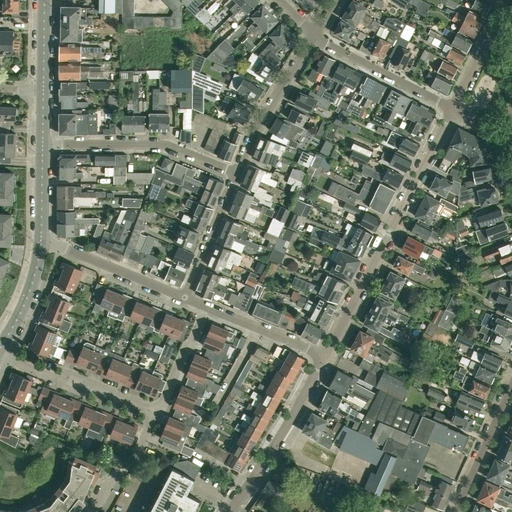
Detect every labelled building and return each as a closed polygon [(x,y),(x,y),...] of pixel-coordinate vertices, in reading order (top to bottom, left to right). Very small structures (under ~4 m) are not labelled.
[(122,13),(122,8),(122,0),(98,0),(99,8),(99,13),(102,13),(113,13),(122,14),(122,13)] [(173,12),(181,3),(182,3),(180,1),(178,0),(176,0),(169,7),(173,12)] [(248,13),(252,9),(259,2),(258,1),(259,0),(258,0),(247,0),(234,13),(232,15),(229,17),(233,21),(245,9),(248,13)] [(234,13),(247,0),(235,0),(237,2),(230,9),(234,13)] [(310,10),(316,3),(316,4),(318,3),(319,1),(319,0),(304,0),(302,2),(305,5),(304,6),(307,9),(308,9),(310,10)] [(366,0),(380,8),(384,2),(380,0),(366,0)] [(390,0),(404,8),(407,2),(403,0),(390,0)] [(431,5),(421,0),(416,11),(425,16),(431,5)] [(458,3),(452,0),(446,0),(445,4),(455,8),(458,3)] [(490,5),(481,0),(480,0),(467,0),(474,3),(472,8),(485,15),(490,5)] [(366,8),(362,6),(354,1),(353,2),(352,1),(349,6),(350,6),(348,9),(370,23),(373,19),(363,13),(366,8)] [(20,9),(20,2),(4,2),(4,6),(0,6),(0,11),(19,12),(19,9),(20,9)] [(196,15),(201,11),(193,2),(188,7),(196,15)] [(170,16),(170,29),(181,29),(181,3),(173,12),(171,16),(170,16)] [(252,32),(270,13),(267,11),(268,10),(265,6),(264,7),(262,6),(252,16),(256,20),(248,28),(252,32)] [(62,18),(88,19),(88,16),(86,16),(87,7),(62,7),(62,18)] [(201,11),(196,15),(204,24),(213,15),(205,7),(201,11)] [(367,27),(370,23),(348,9),(346,12),(345,12),(342,16),(343,17),(343,18),(355,26),(358,22),(367,27)] [(478,29),(483,19),(477,17),(478,15),(469,10),(466,17),(456,12),(454,16),(478,29)] [(266,31),(270,27),(277,20),(276,19),(277,18),(273,15),(272,15),(270,13),(252,32),(255,35),(263,27),(266,31)] [(142,16),(134,16),(122,16),(122,29),(141,29),(142,29),(142,16)] [(474,37),(478,29),(454,16),(452,20),(462,25),(458,32),(467,36),(468,34),(474,37)] [(401,35),(406,24),(396,18),(387,17),(383,25),(392,30),(397,32),(401,35)] [(88,24),(88,19),(62,18),(61,28),(77,28),(77,24),(88,24)] [(353,32),(355,29),(349,26),(340,22),(338,27),(337,26),(334,31),(335,32),(334,33),(343,38),(344,38),(344,39),(347,41),(348,40),(349,40),(353,32)] [(209,27),(213,32),(217,28),(213,23),(209,27)] [(400,36),(407,40),(413,27),(416,29),(416,28),(406,24),(401,35),(400,36)] [(270,50),(288,32),(286,30),(287,29),(283,25),(282,26),(281,25),(271,35),(275,39),(267,47),(270,50)] [(77,28),(61,28),(61,41),(82,41),(82,28),(77,28)] [(227,28),(218,37),(223,42),(232,32),(227,28)] [(388,50),(391,45),(394,47),(396,44),(400,36),(401,35),(397,32),(392,30),(386,41),(379,37),(371,52),(373,53),(373,54),(376,56),(378,55),(383,58),(387,50),(388,50)] [(447,39),(441,36),(429,30),(427,34),(434,38),(434,37),(451,46),(452,45),(466,52),(472,41),(452,31),(447,39)] [(0,54),(12,55),(12,37),(11,37),(11,31),(0,31),(0,54)] [(359,31),(358,34),(356,37),(362,40),(365,34),(359,31)] [(290,46),(290,45),(296,39),(295,38),(296,37),(292,33),(291,34),(288,32),(270,50),(262,58),(275,67),(281,58),(275,52),(282,46),(285,50),(287,49),(289,48),(290,46)] [(409,41),(407,40),(400,36),(396,44),(394,47),(399,49),(392,63),(395,64),(395,66),(399,68),(401,67),(403,69),(411,53),(405,49),(409,41)] [(247,47),(251,50),(252,51),(256,47),(246,37),(242,42),(247,47)] [(452,47),(451,46),(434,37),(434,38),(431,43),(449,52),(446,57),(460,64),(465,54),(452,48),(452,47)] [(102,47),(89,47),(81,47),(81,43),(60,43),(60,52),(89,52),(102,52),(102,47)] [(220,45),(206,59),(220,64),(229,54),(220,45)] [(428,57),(430,52),(424,49),(420,57),(425,60),(426,57),(428,57)] [(102,52),(89,52),(60,52),(60,60),(81,61),(81,57),(102,57),(102,52)] [(449,63),(449,62),(430,52),(428,57),(441,64),(438,72),(451,78),(452,77),(453,78),(456,72),(455,71),(457,67),(449,63)] [(264,62),(262,60),(263,59),(253,53),(249,60),(259,66),(255,72),(269,80),(270,78),(271,79),(274,74),(273,74),(276,69),(273,67),(264,62)] [(327,75),(330,69),(334,60),(323,54),(315,69),(313,68),(308,78),(315,81),(320,72),(324,74),(315,93),(321,97),(330,77),(327,75)] [(101,67),(88,66),(80,66),(80,62),(59,62),(59,71),(101,71),(101,67)] [(333,104),(351,69),(340,63),(332,78),(340,82),(330,101),(331,102),(333,104)] [(354,89),(357,83),(362,74),(351,69),(333,104),(337,105),(347,86),(354,89)] [(101,75),(101,71),(59,71),(59,79),(80,79),(80,75),(101,75)] [(120,81),(134,80),(133,71),(132,71),(120,71),(120,81)] [(171,71),(171,77),(171,91),(191,91),(192,90),(192,83),(192,71),(171,71)] [(207,77),(192,71),(192,83),(204,88),(218,94),(221,86),(209,81),(207,77)] [(451,82),(442,77),(429,71),(426,76),(434,80),(431,87),(436,89),(445,94),(451,82)] [(263,89),(251,81),(237,74),(230,86),(241,91),(256,100),(259,95),(261,94),(262,93),(263,90),(263,89)] [(363,106),(376,81),(365,76),(361,85),(357,92),(364,95),(360,104),(363,106)] [(59,95),(76,95),(76,87),(86,87),(86,82),(76,82),(76,81),(59,81),(59,95)] [(379,102),(382,96),(387,87),(376,81),(363,106),(361,110),(358,116),(366,119),(370,109),(367,108),(372,99),(379,102)] [(139,116),(139,104),(139,82),(138,82),(134,82),(134,100),(134,131),(145,131),(145,116),(139,116)] [(191,91),(191,109),(200,113),(204,114),(204,88),(192,83),(192,90),(191,91)] [(159,131),(159,95),(159,88),(154,88),(154,113),(149,113),(149,131),(159,131)] [(390,115),(400,94),(390,88),(382,104),(389,107),(380,125),(384,127),(385,126),(388,121),(390,115)] [(321,97),(315,93),(313,92),(311,98),(300,93),(295,104),(315,113),(318,106),(327,110),(331,102),(330,101),(321,97)] [(404,115),(412,100),(400,94),(390,115),(388,121),(385,126),(395,131),(396,132),(398,128),(391,124),(397,112),(404,115)] [(76,102),(76,95),(59,95),(59,107),(76,107),(86,107),(86,102),(76,102)] [(118,95),(107,95),(107,109),(118,109),(118,95)] [(164,107),(164,100),(164,95),(159,95),(159,131),(169,131),(169,121),(176,121),(176,113),(169,113),(169,107),(164,107)] [(237,102),(236,103),(225,96),(222,101),(227,104),(223,110),(243,123),(244,121),(245,122),(248,117),(247,116),(250,112),(241,107),(242,105),(237,102)] [(129,131),(134,131),(134,100),(128,100),(128,116),(122,116),(122,131),(123,131),(123,133),(129,133),(129,131)] [(350,104),(347,111),(354,114),(358,116),(361,110),(363,106),(360,104),(357,103),(351,100),(350,103),(350,104)] [(410,132),(416,121),(417,121),(424,106),(413,101),(406,116),(413,119),(407,131),(399,127),(398,128),(396,132),(408,138),(410,132)] [(0,106),(0,125),(2,126),(2,119),(15,120),(16,108),(0,106)] [(313,114),(310,113),(296,106),(294,109),(293,109),(291,112),(289,113),(288,116),(289,118),(288,119),(302,125),(304,119),(309,122),(313,114)] [(421,123),(428,127),(435,112),(424,106),(417,121),(416,121),(410,132),(408,138),(419,144),(422,138),(416,134),(421,123)] [(191,109),(191,120),(196,122),(200,113),(191,109)] [(60,133),(61,135),(75,134),(82,134),(87,134),(88,134),(96,134),(96,124),(87,124),(87,114),(81,114),(81,111),(75,110),(75,114),(60,114),(60,126),(59,126),(60,133)] [(200,113),(196,122),(202,125),(206,115),(204,114),(200,113)] [(206,115),(202,125),(207,127),(211,117),(206,115)] [(211,117),(207,127),(212,129),(216,119),(211,117)] [(284,119),(283,121),(278,118),(270,130),(281,136),(278,141),(294,148),(296,144),(290,141),(296,131),(299,133),(302,127),(284,119)] [(212,129),(222,133),(226,123),(216,119),(212,129)] [(336,126),(330,123),(324,137),(330,139),(336,126)] [(2,126),(0,125),(0,143),(15,145),(16,133),(1,133),(2,126)] [(469,155),(484,144),(480,139),(469,134),(459,128),(438,168),(447,173),(450,166),(459,153),(461,150),(467,153),(469,155)] [(212,129),(210,134),(220,138),(222,133),(212,129)] [(419,144),(408,138),(396,132),(395,131),(388,143),(398,148),(413,156),(419,144)] [(224,139),(217,155),(231,161),(242,134),(236,132),(231,143),(224,139)] [(210,134),(208,139),(218,143),(220,138),(210,134)] [(283,152),(285,147),(260,136),(256,147),(271,153),(271,152),(281,157),(283,152)] [(208,139),(206,144),(216,148),(218,143),(208,139)] [(325,139),(320,151),(328,155),(334,144),(325,139)] [(354,150),(370,157),(372,150),(352,142),(350,148),(354,150)] [(14,156),(15,145),(0,143),(0,162),(1,162),(1,155),(14,156)] [(206,144),(204,149),(213,153),(216,148),(206,144)] [(471,164),(480,163),(490,162),(488,149),(484,144),(469,155),(470,156),(471,164)] [(268,158),(271,153),(256,147),(252,157),(274,166),(276,161),(268,158)] [(366,165),(370,157),(354,150),(350,158),(366,165)] [(309,166),(314,155),(306,152),(301,165),(309,168),(309,166)] [(411,160),(410,159),(395,152),(393,156),(384,152),(382,156),(391,161),(390,163),(404,171),(405,171),(411,160)] [(314,155),(309,166),(318,169),(323,157),(315,153),(314,155)] [(76,155),(76,154),(61,154),(57,158),(58,167),(78,167),(78,160),(92,160),(92,166),(92,167),(114,166),(127,166),(127,155),(87,154),(87,155),(76,155)] [(169,171),(173,161),(165,158),(161,168),(169,171)] [(207,184),(184,175),(187,167),(176,163),(172,175),(219,195),(224,183),(210,177),(207,184)] [(272,174),(258,168),(249,164),(244,175),(260,181),(275,186),(277,181),(270,178),(272,174)] [(114,184),(127,184),(127,173),(127,166),(114,166),(114,184)] [(84,173),(78,173),(78,167),(58,167),(58,178),(84,178),(84,173)] [(403,175),(399,173),(386,167),(382,174),(375,170),(374,172),(365,167),(363,171),(382,181),(383,179),(397,187),(403,175)] [(491,169),(489,168),(489,167),(473,170),(475,179),(465,182),(465,185),(460,186),(459,192),(477,186),(476,183),(483,182),(483,181),(492,179),(491,174),(492,172),(491,169)] [(219,195),(172,175),(157,169),(156,173),(152,183),(159,186),(162,187),(165,180),(180,186),(177,193),(183,196),(186,188),(202,195),(200,201),(214,207),(219,195)] [(289,176),(303,182),(306,174),(292,169),(289,176)] [(0,202),(12,203),(14,173),(0,172),(0,202)] [(151,184),(152,183),(156,173),(146,173),(146,184),(151,184)] [(306,174),(303,181),(309,183),(312,177),(306,174)] [(257,186),(260,181),(244,175),(240,185),(255,191),(254,194),(270,201),(273,195),(264,192),(265,190),(257,186)] [(450,182),(445,180),(436,175),(433,182),(431,182),(429,185),(430,187),(430,188),(445,196),(449,189),(452,191),(459,194),(459,192),(460,186),(461,183),(452,178),(450,182)] [(300,188),(303,182),(289,176),(286,183),(292,185),(289,192),(297,195),(300,188)] [(361,179),(355,176),(352,182),(358,185),(361,179)] [(395,190),(380,182),(368,176),(362,187),(390,202),(395,190)] [(362,187),(359,193),(331,178),(325,190),(353,204),(356,199),(384,213),(390,202),(362,187)] [(157,190),(159,186),(152,183),(151,184),(147,195),(157,199),(160,192),(157,190)] [(82,186),(74,186),(58,186),(58,198),(82,198),(91,198),(96,197),(96,192),(82,192),(82,186)] [(485,188),(478,190),(477,186),(459,192),(459,194),(458,203),(479,197),(481,205),(487,203),(497,201),(497,199),(498,199),(497,194),(496,194),(494,187),(485,190),(485,188)] [(300,188),(297,195),(305,198),(308,191),(300,188)] [(250,203),(253,196),(238,190),(233,201),(260,212),(264,214),(266,208),(262,206),(261,208),(250,203)] [(156,203),(157,199),(147,195),(146,199),(156,203)] [(444,204),(435,199),(426,195),(424,198),(423,197),(420,204),(435,212),(438,206),(442,208),(444,204)] [(74,208),(74,206),(91,205),(91,198),(82,198),(58,198),(58,208),(74,208)] [(291,209),(290,211),(306,217),(312,204),(296,198),(291,209)] [(141,207),(143,199),(123,199),(123,207),(141,207)] [(213,209),(194,201),(188,199),(186,205),(196,210),(194,214),(209,219),(213,209)] [(258,217),(260,212),(233,201),(228,213),(252,223),(255,216),(258,217)] [(452,210),(455,205),(449,202),(446,207),(452,210)] [(380,220),(364,211),(345,203),(342,210),(362,218),(359,223),(375,231),(380,220)] [(431,219),(435,212),(420,204),(416,212),(417,212),(415,216),(433,225),(435,221),(431,219)] [(138,217),(145,220),(151,222),(155,212),(142,207),(140,214),(138,217)] [(284,225),(290,211),(281,207),(275,221),(284,225)] [(501,210),(500,210),(499,208),(490,211),(477,215),(479,220),(474,222),(476,229),(494,223),(503,220),(501,214),(502,213),(501,210)] [(138,217),(140,214),(128,210),(124,219),(136,224),(138,217)] [(99,219),(85,219),(75,219),(75,211),(58,211),(58,223),(85,223),(99,223),(99,219)] [(298,215),(291,212),(284,225),(292,228),(298,215)] [(0,213),(0,244),(10,245),(11,215),(0,213)] [(204,230),(209,219),(194,214),(193,218),(184,214),(181,221),(204,230)] [(143,225),(145,220),(138,217),(136,224),(135,227),(143,230),(145,231),(147,226),(143,225)] [(240,224),(236,222),(226,218),(221,230),(240,237),(242,238),(246,239),(248,235),(238,230),(240,224)] [(278,237),(284,225),(275,221),(274,221),(269,233),(271,233),(278,237)] [(118,231),(121,224),(117,222),(113,232),(107,229),(104,237),(103,237),(97,252),(108,256),(118,231)] [(430,229),(425,227),(416,222),(414,226),(413,226),(411,229),(412,231),(411,232),(426,239),(428,235),(439,240),(442,234),(431,229),(430,229)] [(506,223),(504,223),(504,222),(481,230),(481,228),(476,230),(480,243),(490,240),(499,237),(508,233),(506,228),(507,227),(506,223)] [(85,229),(85,223),(58,223),(58,236),(80,236),(80,229),(85,229)] [(373,234),(373,235),(358,227),(358,228),(348,223),(345,228),(347,230),(345,234),(368,245),(373,235),(373,234)] [(94,236),(99,238),(105,224),(98,224),(94,236)] [(118,243),(122,233),(126,225),(121,224),(118,231),(108,256),(119,261),(125,246),(118,243)] [(195,241),(198,233),(181,226),(178,225),(175,232),(195,241)] [(141,234),(143,230),(135,227),(128,245),(133,247),(136,248),(141,234)] [(345,234),(342,239),(314,227),(310,236),(320,241),(320,240),(335,247),(342,250),(343,247),(362,257),(367,246),(368,245),(345,234)] [(442,233),(456,240),(456,231),(449,227),(445,228),(442,233)] [(242,238),(240,237),(221,230),(217,241),(231,247),(234,240),(258,250),(260,245),(246,239),(242,238)] [(287,230),(283,239),(288,241),(292,232),(287,230)] [(192,249),(195,241),(175,232),(171,240),(174,241),(192,249)] [(278,237),(271,233),(269,233),(267,232),(264,239),(275,244),(278,237)] [(141,251),(143,246),(147,236),(141,234),(136,248),(138,249),(141,251)] [(322,242),(311,237),(309,243),(319,247),(322,242)] [(419,243),(417,242),(408,238),(408,239),(406,240),(404,242),(405,244),(402,249),(418,257),(422,250),(424,251),(423,252),(431,256),(432,254),(434,250),(419,242),(419,243)] [(502,263),(509,260),(511,259),(511,243),(504,246),(503,244),(483,252),(486,260),(499,255),(502,263)] [(242,255),(231,251),(215,244),(211,254),(234,264),(237,265),(242,255)] [(128,259),(133,247),(128,245),(123,256),(128,259)] [(466,245),(456,249),(458,255),(468,251),(466,245)] [(138,249),(136,248),(133,247),(128,259),(134,261),(138,249)] [(194,254),(185,250),(179,247),(173,261),(188,267),(194,254)] [(143,251),(141,251),(138,249),(134,261),(139,263),(143,251)] [(284,253),(273,249),(268,260),(279,264),(284,253)] [(434,250),(432,254),(438,258),(441,252),(435,249),(434,250)] [(144,265),(149,254),(143,251),(139,263),(144,265)] [(340,251),(335,261),(355,270),(360,260),(340,251)] [(152,268),(153,265),(157,257),(149,254),(144,265),(152,268)] [(230,274),(234,264),(211,254),(207,265),(222,271),(223,271),(230,274)] [(313,264),(315,259),(306,256),(306,255),(303,260),(313,264)] [(463,255),(456,258),(459,266),(466,263),(463,255)] [(412,263),(408,261),(399,256),(398,258),(396,258),(393,263),(395,264),(394,266),(408,273),(411,268),(422,274),(425,269),(413,262),(412,263)] [(0,281),(9,261),(0,257),(0,281)] [(171,264),(166,263),(161,261),(162,259),(157,257),(153,265),(158,267),(158,268),(168,272),(165,280),(171,283),(180,286),(186,273),(184,273),(186,269),(177,265),(176,269),(170,266),(171,264)] [(335,261),(331,272),(349,280),(355,270),(335,261)] [(511,261),(492,271),(495,277),(508,271),(510,275),(511,274),(511,261)] [(62,275),(78,281),(82,270),(63,262),(61,269),(64,270),(62,275)] [(274,266),(267,263),(262,273),(270,276),(274,266)] [(218,283),(221,276),(205,269),(200,281),(225,291),(227,287),(218,283)] [(437,273),(431,270),(428,275),(429,276),(434,278),(437,273)] [(402,284),(404,279),(391,272),(390,273),(389,272),(387,276),(388,277),(386,281),(411,293),(420,298),(422,294),(402,284)] [(472,282),(482,278),(480,272),(464,278),(472,282)] [(268,275),(262,273),(259,280),(262,282),(264,283),(268,276),(268,275)] [(343,291),(347,284),(322,273),(318,273),(316,276),(314,275),(313,278),(324,283),(343,291)] [(71,297),(78,281),(62,275),(60,279),(57,278),(52,289),(63,294),(71,297)] [(245,284),(254,288),(257,281),(255,280),(248,277),(245,284)] [(343,291),(324,283),(322,288),(296,277),(292,285),(309,292),(310,291),(337,303),(343,291)] [(511,279),(500,279),(485,285),(484,285),(484,286),(484,287),(485,287),(485,288),(486,288),(497,291),(498,285),(510,285),(510,294),(511,293),(511,279)] [(200,281),(195,293),(211,299),(214,292),(223,296),(225,291),(200,281)] [(408,299),(411,293),(386,281),(383,286),(382,285),(380,290),(381,290),(381,291),(390,296),(391,296),(394,298),(397,293),(408,299)] [(110,309),(117,293),(112,291),(112,289),(97,283),(93,294),(98,296),(95,303),(100,305),(110,309)] [(246,285),(242,293),(245,294),(251,297),(255,289),(246,285)] [(61,298),(63,294),(52,289),(48,300),(51,302),(49,306),(65,313),(69,302),(61,298)] [(381,291),(379,295),(389,299),(391,296),(390,296),(381,291)] [(511,299),(492,291),(488,300),(495,303),(496,301),(507,306),(504,313),(511,316),(511,299)] [(240,292),(236,301),(234,306),(239,309),(245,294),(242,293),(240,292)] [(123,321),(125,315),(132,297),(122,293),(122,295),(117,293),(110,309),(119,313),(117,318),(123,321)] [(452,293),(445,309),(455,314),(460,304),(455,301),(458,296),(452,293)] [(245,311),(251,297),(245,294),(239,309),(245,311)] [(140,321),(146,305),(141,303),(142,301),(132,297),(125,315),(140,321)] [(250,313),(255,301),(256,299),(251,297),(245,311),(250,313)] [(375,302),(373,306),(398,318),(407,322),(409,318),(400,314),(389,308),(392,304),(387,301),(378,297),(377,298),(376,297),(374,301),(375,302)] [(308,299),(306,304),(330,316),(335,306),(327,302),(320,298),(317,304),(308,299)] [(283,317),(285,311),(278,310),(255,301),(250,313),(249,315),(279,327),(283,317)] [(306,304),(304,307),(308,309),(307,310),(313,312),(310,318),(316,321),(325,326),(330,316),(306,304)] [(154,327),(162,310),(152,306),(151,307),(146,305),(140,321),(154,327)] [(44,309),(39,321),(58,328),(68,332),(72,323),(62,319),(65,313),(49,306),(47,310),(44,309)] [(370,309),(367,314),(388,324),(390,320),(395,323),(398,318),(373,306),(371,310),(370,309)] [(440,318),(443,312),(438,309),(433,320),(438,323),(440,318)] [(169,334),(176,317),(171,315),(172,314),(162,310),(154,327),(153,330),(159,333),(160,330),(169,334)] [(297,316),(285,311),(283,317),(290,320),(294,322),(297,316)] [(366,319),(364,324),(373,328),(403,343),(404,340),(401,338),(401,337),(404,332),(402,331),(393,327),(391,332),(380,326),(382,322),(388,325),(388,324),(367,314),(365,319),(366,319)] [(511,324),(502,320),(492,315),(489,322),(487,326),(486,327),(511,338),(511,336),(511,324)] [(191,322),(186,320),(181,318),(181,319),(176,317),(169,334),(178,337),(177,340),(182,342),(191,322)] [(440,318),(438,323),(438,324),(448,329),(451,323),(440,318)] [(301,325),(300,326),(305,328),(301,336),(316,344),(316,343),(318,339),(322,332),(323,331),(308,323),(309,321),(303,319),(301,325)] [(56,335),(58,328),(39,321),(35,332),(38,333),(36,337),(57,346),(61,337),(56,335)] [(207,335),(224,341),(226,336),(231,338),(234,333),(212,324),(207,335)] [(486,327),(487,326),(481,324),(478,330),(485,333),(482,339),(491,343),(506,350),(507,348),(508,348),(510,345),(509,343),(511,338),(486,327)] [(372,337),(369,335),(360,331),(360,332),(358,331),(356,335),(358,336),(356,340),(378,351),(382,354),(389,357),(397,362),(400,356),(380,346),(385,336),(375,332),(372,337)] [(471,348),(474,340),(458,333),(455,340),(471,348)] [(219,352),(224,341),(207,335),(203,345),(214,350),(212,355),(223,359),(225,354),(219,352)] [(242,349),(246,338),(241,336),(236,347),(242,349)] [(54,356),(57,346),(36,337),(34,342),(31,341),(28,347),(47,355),(48,353),(54,356)] [(372,362),(378,351),(356,340),(353,344),(352,343),(350,347),(351,348),(351,349),(364,356),(363,358),(372,362)] [(93,350),(95,346),(87,342),(84,343),(83,347),(78,344),(75,351),(71,362),(81,366),(81,365),(86,367),(93,350)] [(257,345),(251,355),(256,357),(262,347),(257,345)] [(277,357),(282,348),(277,346),(273,355),(277,357)] [(262,347),(256,357),(261,360),(266,350),(262,347)] [(500,362),(502,358),(479,347),(477,351),(485,355),(481,362),(497,369),(498,368),(500,368),(501,365),(500,362)] [(70,349),(69,351),(63,349),(61,354),(67,357),(65,360),(71,362),(75,351),(70,349)] [(93,350),(86,367),(91,369),(90,370),(100,374),(105,364),(110,352),(104,349),(102,354),(93,350)] [(172,353),(163,349),(158,359),(168,363),(172,353)] [(285,362),(298,369),(304,359),(291,351),(291,352),(285,349),(282,354),(288,357),(285,362)] [(271,353),(266,350),(261,360),(266,362),(271,353)] [(110,352),(105,364),(100,374),(110,379),(111,377),(116,379),(122,363),(124,357),(115,354),(110,352)] [(212,355),(209,354),(207,359),(195,354),(191,365),(207,371),(209,366),(219,370),(223,359),(212,355)] [(387,362),(389,357),(382,354),(379,358),(387,362)] [(496,371),(472,360),(462,356),(459,362),(478,370),(475,376),(491,383),(492,382),(493,381),(494,379),(494,377),(496,371)] [(407,366),(410,361),(404,358),(402,357),(400,362),(402,363),(407,366)] [(385,369),(372,362),(363,358),(358,367),(369,371),(364,381),(374,386),(380,389),(403,401),(405,396),(404,396),(411,383),(385,370),(385,369)] [(130,387),(139,364),(135,362),(133,367),(122,363),(116,379),(121,381),(120,383),(130,387)] [(292,380),(298,369),(285,362),(281,368),(279,367),(276,371),(278,372),(291,379),(292,380)] [(152,375),(145,372),(147,367),(139,364),(130,387),(140,391),(140,389),(145,391),(152,375)] [(205,377),(207,371),(191,365),(186,375),(198,380),(196,385),(206,389),(210,391),(214,381),(205,377)] [(352,376),(347,374),(339,369),(338,371),(336,371),(335,374),(336,375),(334,379),(374,400),(376,396),(370,393),(374,386),(364,381),(353,375),(352,376)] [(162,379),(161,378),(162,375),(154,371),(152,375),(145,391),(150,393),(150,395),(154,397),(162,379)] [(244,379),(247,374),(242,371),(239,376),(240,377),(244,379)] [(485,398),(485,397),(486,397),(487,396),(489,393),(488,391),(490,386),(465,375),(456,371),(454,377),(463,381),(462,381),(463,382),(462,385),(463,388),(485,398)] [(285,390),(291,379),(278,372),(274,378),(271,376),(269,381),(272,382),(285,390)] [(11,385),(27,392),(32,381),(13,373),(10,379),(13,380),(11,385)] [(244,379),(240,377),(239,376),(236,382),(240,384),(241,384),(244,379)] [(369,410),(374,400),(334,379),(332,382),(330,383),(329,385),(330,386),(329,388),(346,397),(349,393),(366,402),(363,407),(369,410)] [(241,384),(240,384),(236,382),(233,387),(234,387),(241,392),(244,386),(241,384)] [(279,400),(285,390),(272,382),(269,388),(260,383),(258,388),(266,392),(279,400)] [(20,408),(27,392),(11,385),(9,389),(6,388),(1,400),(20,408)] [(43,387),(38,385),(35,394),(40,396),(39,398),(45,401),(49,390),(43,387)] [(202,399),(206,389),(196,385),(194,390),(182,385),(178,396),(194,403),(197,396),(202,399)] [(425,394),(442,401),(445,394),(428,387),(425,394)] [(401,406),(403,401),(380,389),(376,396),(374,400),(369,410),(366,416),(364,421),(361,425),(358,432),(377,442),(374,447),(396,457),(390,473),(396,475),(415,483),(417,478),(431,445),(427,443),(430,435),(454,445),(463,449),(469,436),(460,432),(447,427),(448,426),(401,406)] [(58,414),(64,398),(59,396),(59,394),(49,390),(45,401),(42,407),(41,411),(56,417),(58,414)] [(342,397),(337,395),(328,390),(327,392),(326,391),(324,395),(325,396),(323,399),(364,421),(366,416),(340,402),(342,397)] [(279,400),(266,392),(263,397),(253,391),(250,397),(260,402),(274,410),(279,400)] [(232,400),(236,394),(231,392),(227,398),(232,400)] [(484,401),(474,397),(463,392),(457,405),(469,410),(470,409),(479,412),(481,407),(482,406),(483,404),(483,402),(484,401)] [(190,413),(194,403),(178,396),(173,407),(185,411),(183,416),(193,421),(195,416),(190,413)] [(45,401),(39,398),(36,405),(42,407),(45,401)] [(70,429),(73,420),(80,402),(70,398),(70,400),(64,398),(58,414),(67,418),(64,427),(70,429)] [(229,405),(232,400),(227,398),(222,408),(226,411),(233,414),(236,409),(229,405)] [(361,425),(364,421),(323,399),(321,403),(320,403),(318,406),(319,407),(318,409),(332,416),(334,412),(361,425)] [(0,420),(13,426),(20,410),(1,402),(0,403),(0,420)] [(89,427),(96,411),(90,408),(91,407),(80,402),(73,420),(89,427)] [(268,420),(274,410),(260,402),(257,408),(250,403),(247,409),(254,413),(268,420)] [(224,415),(226,411),(222,408),(216,418),(221,421),(224,415)] [(468,417),(469,415),(456,409),(450,422),(471,431),(473,424),(472,424),(474,420),(468,417)] [(108,427),(112,416),(102,411),(101,413),(96,411),(89,427),(99,431),(102,424),(108,427)] [(446,416),(435,411),(432,418),(443,423),(446,416)] [(262,431),(268,420),(254,413),(252,418),(244,414),(241,419),(249,423),(262,431)] [(336,438),(343,425),(337,422),(333,430),(324,425),(327,421),(312,413),(312,414),(310,415),(309,417),(309,419),(307,422),(336,438)] [(120,440),(127,424),(122,421),(122,420),(112,416),(108,427),(113,429),(110,436),(120,440)] [(198,423),(193,421),(183,416),(181,421),(169,417),(165,427),(181,434),(186,424),(196,428),(198,423)] [(10,434),(13,426),(0,420),(0,439),(15,447),(19,438),(10,434)] [(334,442),(336,438),(307,422),(306,425),(304,426),(303,428),(303,430),(302,431),(316,439),(315,440),(329,448),(333,442),(334,442)] [(256,441),(262,431),(249,423),(246,428),(237,423),(234,429),(243,434),(256,441)] [(127,424),(120,440),(131,444),(138,426),(133,424),(132,426),(127,424)] [(336,438),(334,442),(341,445),(339,449),(380,465),(376,474),(373,481),(370,480),(366,490),(379,496),(383,487),(390,473),(396,457),(374,447),(377,442),(358,432),(343,425),(336,438)] [(31,433),(37,436),(37,435),(38,432),(39,430),(35,428),(34,427),(31,433)] [(191,456),(194,449),(183,445),(184,443),(179,441),(181,434),(165,427),(160,438),(164,440),(162,445),(191,456)] [(201,437),(205,439),(206,440),(210,434),(205,431),(201,437)] [(250,451),(256,441),(243,434),(239,440),(237,438),(235,442),(237,444),(240,445),(250,451)] [(501,445),(511,450),(511,438),(506,436),(505,436),(504,436),(501,443),(502,443),(501,445)] [(200,449),(205,439),(201,437),(196,447),(200,449)] [(210,441),(206,440),(205,439),(200,449),(204,451),(210,441)] [(209,454),(214,444),(210,441),(204,451),(209,454)] [(213,456),(218,446),(214,444),(209,454),(213,456)] [(250,451),(240,445),(237,444),(234,450),(231,448),(229,452),(232,454),(240,458),(244,461),(245,461),(250,451)] [(511,450),(501,445),(500,448),(499,447),(496,454),(497,454),(497,455),(510,461),(511,456),(511,450)] [(218,459),(223,449),(218,446),(213,456),(218,459)] [(222,461),(227,451),(223,449),(218,459),(222,461)] [(232,454),(229,452),(227,451),(222,461),(226,464),(232,454)] [(112,460),(127,466),(129,460),(115,454),(112,460)] [(244,461),(240,458),(232,454),(226,464),(239,471),(244,461)] [(0,511),(72,511),(75,510),(75,511),(77,511),(86,502),(83,500),(91,482),(94,483),(99,470),(96,469),(97,466),(75,456),(73,460),(70,459),(67,477),(67,478),(51,498),(49,502),(45,503),(25,511),(23,511),(14,511),(0,510),(0,511)] [(511,471),(507,470),(509,465),(496,459),(495,460),(494,459),(492,463),(493,464),(492,468),(511,476),(511,471)] [(187,494),(198,472),(201,467),(187,460),(175,462),(149,511),(193,511),(200,500),(187,494)] [(284,461),(278,469),(285,472),(287,463),(288,464),(288,463),(284,461)] [(511,482),(511,476),(492,468),(490,472),(488,472),(486,476),(488,477),(487,478),(501,483),(503,479),(511,482)] [(390,473),(383,487),(390,490),(396,475),(390,473)] [(436,487),(428,483),(417,478),(415,483),(450,498),(455,486),(440,480),(436,487)] [(280,484),(269,481),(262,491),(277,495),(280,484)] [(506,490),(495,485),(486,481),(485,482),(484,482),(482,486),(484,486),(482,490),(511,503),(511,495),(510,494),(508,497),(504,495),(506,490)] [(445,510),(450,498),(415,483),(413,487),(433,496),(429,503),(445,510)] [(511,503),(482,490),(480,495),(478,494),(477,498),(478,499),(477,500),(491,506),(493,501),(511,510),(511,508),(511,503)] [(371,510),(376,511),(387,511),(388,510),(380,506),(382,503),(374,500),(371,510)] [(472,509),(470,511),(497,511),(491,509),(490,510),(485,507),(476,503),(474,509),(472,509)]
